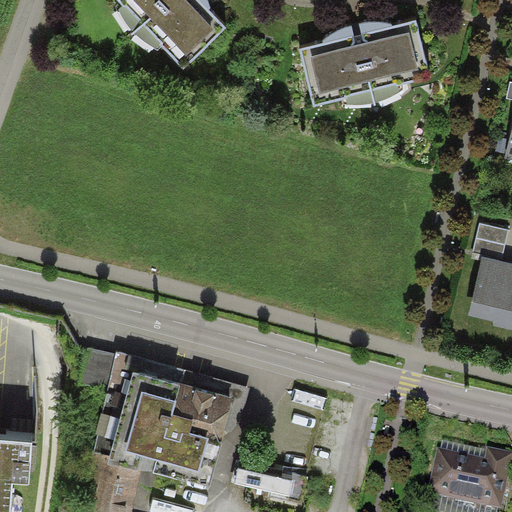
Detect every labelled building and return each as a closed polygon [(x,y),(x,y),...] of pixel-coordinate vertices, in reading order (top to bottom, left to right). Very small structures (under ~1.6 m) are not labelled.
[(117,0),(120,2),(116,5),(117,9),(119,12),(123,21),(129,29),(132,34),(138,37),(144,43),(151,46),(158,50),(163,46),(184,70),(226,28),(209,10),(210,8),(210,6),(209,4),(208,0),(117,0)] [(323,44),(300,49),(314,107),(343,99),(344,104),(350,105),(359,105),(367,104),(376,103),(380,102),(388,99),(398,93),(402,89),(402,84),(429,78),(427,67),(416,21),(393,27),(391,23),(388,23),(384,22),(379,22),(373,22),(368,22),(364,22),(359,23),(362,34),(358,35),(355,36),(352,25),(347,26),(342,28),(338,29),(332,32),(326,36),(322,40),(323,44)] [(509,230),(480,223),(472,258),(481,261),(482,256),(502,261),(509,230)] [(511,263),(502,261),(482,256),(481,261),(469,315),(495,321),(494,325),(511,329),(511,263)] [(30,488),(34,442),(0,439),(0,511),(11,511),(13,486),(30,488)] [(443,439),(441,448),(485,457),(487,449),(443,439)] [(511,459),(511,451),(487,446),(487,449),(485,457),(441,448),(438,447),(428,491),(442,495),(498,507),(502,507),(511,459)] [(443,511),(497,511),(498,507),(442,495),(439,511),(443,511)]
